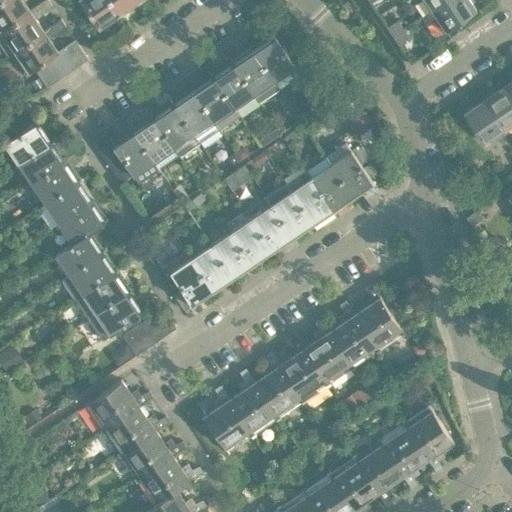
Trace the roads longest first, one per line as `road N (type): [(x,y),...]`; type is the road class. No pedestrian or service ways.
road 1 (residential): [(149,381),(426,193)]
road 2 (residential): [(68,104),(224,0)]
road 3 (residential): [(469,361),(426,193)]
road 4 (residential): [(402,101),(305,0)]
road 5 (residential): [(402,101),(511,26)]
